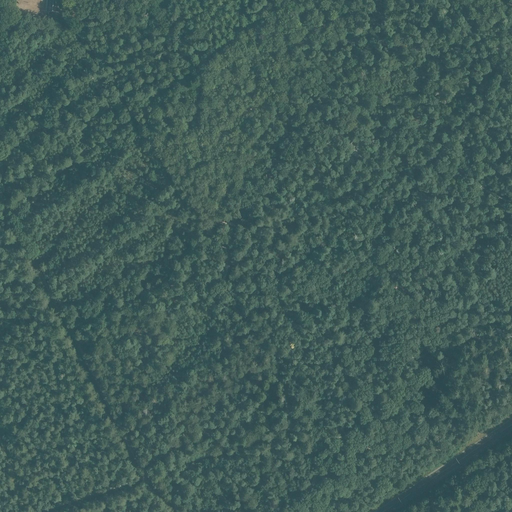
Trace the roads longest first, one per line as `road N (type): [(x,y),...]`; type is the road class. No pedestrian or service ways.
road 1 (track): [(38,511),(291,428),(305,449),(321,449),(352,434),(371,409),(511,304)]
road 2 (track): [(291,428),(257,280),(223,250),(64,13)]
road 3 (track): [(6,210),(261,13),(295,0)]
road 4 (track): [(180,511),(143,471),(69,329)]
road 5 (track): [(482,188),(485,233),(455,258),(467,305),(451,348)]
road 6 (track): [(458,108),(379,98),(304,41)]
road 7 (track): [(69,329),(161,281),(209,230)]
road 8 (track): [(69,329),(6,210)]
road 9 (track): [(511,203),(460,172),(455,156),(466,123),(458,108)]
